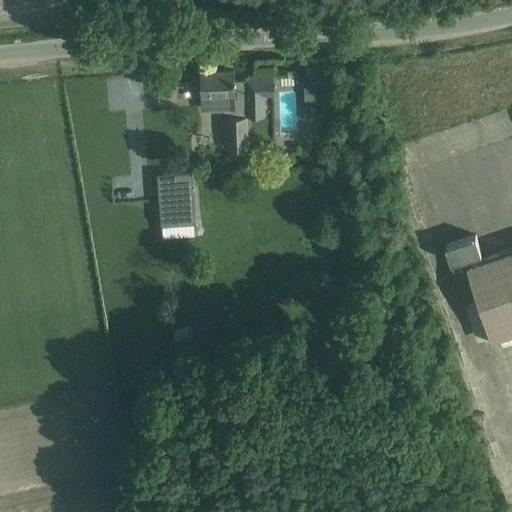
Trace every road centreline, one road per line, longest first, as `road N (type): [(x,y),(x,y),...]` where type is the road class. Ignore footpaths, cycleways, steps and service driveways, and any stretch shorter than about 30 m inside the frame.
road 1 (unclassified): [(0,54),(511,0)]
road 2 (track): [(0,405),(106,383),(128,511)]
